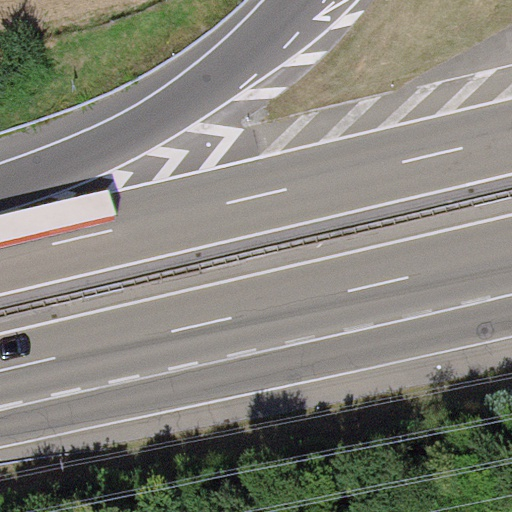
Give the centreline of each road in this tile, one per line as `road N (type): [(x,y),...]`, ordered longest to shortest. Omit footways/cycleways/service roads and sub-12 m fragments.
road 1 (motorway): [(0,371),(511,252)]
road 2 (motorway): [(511,135),(0,252)]
road 3 (motorway): [(316,0),(185,100),(124,136),(0,188)]
